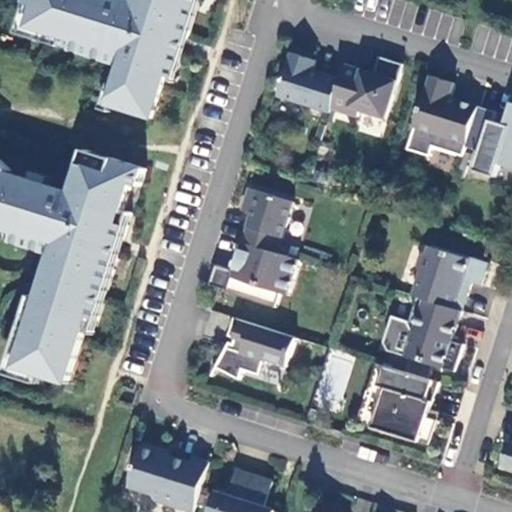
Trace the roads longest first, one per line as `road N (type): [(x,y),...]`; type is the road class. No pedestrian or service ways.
road 1 (residential): [(274,4),(158,390)]
road 2 (residential): [(451,490),(158,390)]
road 3 (residential): [(511,79),(274,4)]
road 4 (residential): [(511,315),(451,490)]
